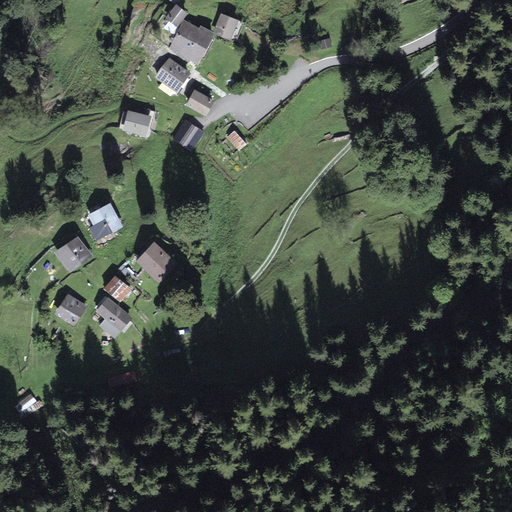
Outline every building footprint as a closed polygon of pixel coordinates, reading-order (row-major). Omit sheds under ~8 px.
[(177,6),(168,18),(177,25),(187,13),(177,6)] [(222,14),(216,32),(230,38),(237,20),(222,14)] [(181,30),(171,50),(185,57),(186,56),(187,57),(198,63),(214,33),(202,27),(200,31),(185,23),(181,30)] [(331,45),(329,39),(320,41),(322,48),(331,45)] [(170,59),(157,77),(178,91),(190,74),(170,59)] [(195,91),(188,104),(206,114),(213,101),(195,91)] [(129,112),(125,128),(145,133),(149,117),(129,112)] [(187,121),(175,139),(190,149),(202,131),(187,121)] [(245,144),(235,132),(229,137),(239,149),(245,144)] [(111,204),(90,216),(96,226),(91,228),(97,239),(122,226),(111,204)] [(79,238),(57,252),(70,270),(91,256),(79,238)] [(154,244),(138,261),(161,282),(177,266),(154,244)] [(116,277),(106,289),(121,301),(131,289),(116,277)] [(69,295),(57,313),(74,324),(86,306),(69,295)] [(108,300),(98,311),(108,319),(102,325),(115,336),(130,318),(108,300)] [(134,372),(109,380),(114,395),(138,387),(134,372)] [(31,396),(15,408),(23,418),(39,406),(31,396)]
